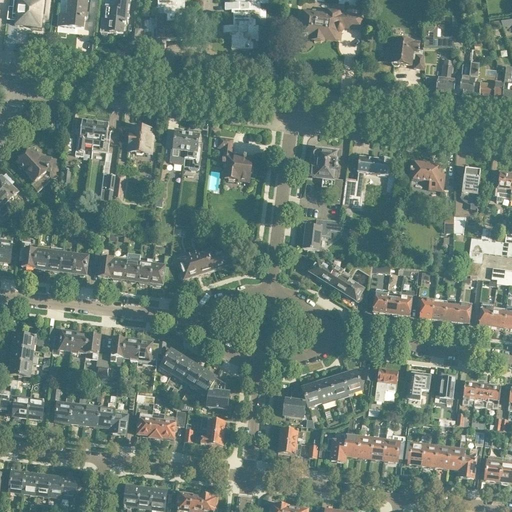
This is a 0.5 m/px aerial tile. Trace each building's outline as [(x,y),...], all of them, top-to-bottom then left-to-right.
[(13,0),(13,8),(12,15),(19,16),(18,24),(20,25),(31,26),(30,29),(42,30),(43,19),(47,19),(48,0),(13,0)] [(59,16),(57,32),(77,34),(77,30),(83,30),(84,20),(85,20),(87,0),(69,0),(67,17),(59,16)] [(101,20),(100,33),(101,34),(101,35),(101,36),(102,37),(103,37),(104,37),(105,37),(106,37),(107,37),(107,36),(108,35),(108,34),(117,35),(117,34),(123,34),(123,31),(124,31),(125,26),(126,24),(125,24),(126,19),(129,19),(129,15),(126,14),(127,6),(130,6),(131,0),(116,0),(116,7),(105,5),(104,12),(106,13),(105,21),(101,20)] [(157,0),(158,14),(158,16),(163,16),(185,16),(184,0),(157,0)] [(235,4),(225,4),(225,11),(233,11),(233,24),(233,27),(254,27),(254,20),(260,20),(260,4),(235,4)] [(300,14),(298,38),(312,39),(312,40),(314,43),(321,44),(324,42),(324,41),(338,43),(339,34),(340,34),(340,33),(341,33),(342,33),(343,32),(343,31),(344,31),(344,30),(344,29),(363,31),(365,17),(312,11),(311,15),(300,14)] [(158,16),(156,16),(156,24),(156,39),(183,39),(183,23),(192,22),(192,16),(185,16),(163,16),(158,16)] [(511,20),(500,22),(503,29),(511,26),(511,20)] [(500,22),(489,23),(491,32),(499,31),(499,27),(501,27),(500,22)] [(233,27),(223,27),(223,34),(232,34),(232,50),(253,50),(253,44),(257,44),(257,27),(254,27),(233,27)] [(424,28),(423,49),(451,50),(451,39),(436,39),(437,28),(424,28)] [(382,40),(379,63),(392,64),(392,66),(393,67),(397,68),(399,66),(399,65),(412,67),(413,61),(415,62),(416,56),(424,57),(423,52),(419,52),(419,44),(393,41),(382,40)] [(415,62),(414,70),(425,71),(424,57),(416,56),(415,62)] [(438,79),(436,95),(444,96),(448,67),(443,66),(441,80),(438,79)] [(459,97),(459,98),(461,98),(461,99),(462,100),(465,100),(467,100),(467,99),(469,99),(473,99),(474,93),(478,94),(479,84),(477,84),(479,68),(479,67),(471,66),(471,68),(463,67),(462,71),(460,86),(459,97)] [(448,67),(444,96),(454,97),(456,81),(451,81),(453,68),(448,67)] [(479,68),(477,84),(479,84),(480,84),(479,100),(494,102),(494,101),(494,85),(495,79),(485,78),(486,71),(486,68),(479,68)] [(502,102),(502,103),(511,103),(511,86),(510,86),(511,69),(506,69),(504,85),(502,102)] [(495,79),(494,85),(494,101),(502,102),(504,85),(499,85),(500,76),(495,75),(495,79)] [(85,146),(93,147),(96,124),(83,122),(82,130),(79,129),(78,137),(75,157),(83,158),(84,152),(85,146)] [(93,147),(92,152),(106,153),(107,154),(109,141),(110,141),(111,133),(108,133),(109,126),(96,124),(93,147)] [(153,131),(132,128),(129,152),(150,155),(152,139),(154,139),(154,134),(153,133),(153,131)] [(189,133),(189,136),(187,136),(185,153),(184,165),(184,168),(189,169),(189,170),(191,172),(195,172),(197,171),(199,169),(200,166),(202,155),(203,146),(198,146),(199,137),(194,136),(194,133),(189,133)] [(184,165),(185,153),(187,136),(175,134),(173,151),(171,150),(169,163),(172,164),(174,166),(182,167),(184,165)] [(219,140),(218,149),(224,149),(222,165),(225,165),(224,170),(226,171),(224,180),(239,181),(239,178),(250,179),(253,159),(231,156),(233,141),(219,140)] [(31,150),(17,164),(35,182),(31,186),(38,193),(49,183),(47,181),(50,178),(52,179),(57,180),(59,161),(39,159),(31,150)] [(315,170),(314,169),(312,169),(311,170),(312,170),(311,178),(310,178),(310,179),(311,179),(313,179),(322,180),(320,192),(326,193),(327,189),(331,190),(333,177),(336,177),(336,172),(335,172),(336,168),(335,168),(336,163),(335,163),(336,154),(318,152),(317,152),(316,152),(315,153),(314,153),(314,154),(313,155),(313,156),(313,157),(313,158),(314,159),(314,160),(315,160),(316,160),(317,160),(315,170)] [(398,166),(390,165),(390,161),(379,160),(379,161),(359,159),(357,174),(358,174),(357,183),(346,181),(346,180),(342,211),(361,214),(365,175),(388,178),(396,179),(398,166)] [(443,193),(445,179),(440,179),(442,168),(413,164),(412,169),(411,170),(409,180),(413,180),(413,181),(430,183),(429,191),(443,193)] [(64,170),(63,186),(69,186),(71,171),(64,170)] [(460,197),(460,198),(460,199),(461,199),(463,201),(465,203),(468,204),(471,205),(480,206),(480,198),(479,198),(479,196),(477,195),(480,172),(466,170),(464,179),(463,179),(462,184),(463,185),(462,193),(461,196),(460,197)] [(103,175),(100,201),(111,203),(115,176),(103,175)] [(510,201),(511,196),(511,185),(511,176),(499,175),(498,189),(494,189),(493,197),(497,198),(496,203),(502,204),(503,200),(510,201)] [(0,203),(8,212),(15,205),(10,200),(17,193),(2,178),(0,180),(0,203)] [(125,179),(117,178),(114,203),(122,204),(125,179)] [(332,204),(339,205),(342,182),(335,182),(332,204)] [(0,216),(2,218),(8,212),(0,203),(0,216)] [(444,234),(453,234),(454,220),(454,218),(444,218),(444,234)] [(316,221),(316,228),(306,227),(304,251),(319,253),(321,242),(321,238),(329,239),(329,233),(342,234),(343,227),(339,227),(340,224),(316,221)] [(453,234),(463,235),(465,224),(454,224),(453,234)] [(175,227),(174,241),(181,242),(183,227),(175,227)] [(183,227),(181,242),(198,244),(200,230),(183,227)] [(484,241),(490,242),(495,243),(495,242),(497,231),(491,230),(483,229),(482,241),(484,241)] [(482,254),(484,241),(482,241),(471,239),(469,258),(482,260),(483,254),(482,254)] [(8,242),(0,241),(0,263),(10,265),(13,243),(8,242)] [(489,255),(490,242),(484,241),(482,254),(483,254),(489,255)] [(22,245),(20,255),(22,255),(21,262),(23,262),(23,263),(22,269),(35,270),(37,249),(31,248),(31,244),(22,243),(22,245)] [(41,273),(42,271),(47,272),(51,248),(38,246),(37,249),(35,270),(36,271),(37,272),(41,273)] [(51,248),(47,272),(54,273),(54,274),(58,275),(59,274),(61,274),(63,255),(64,250),(51,248)] [(97,251),(95,262),(101,263),(100,270),(99,278),(111,280),(114,257),(103,256),(103,251),(97,251)] [(195,257),(190,259),(196,277),(207,274),(208,275),(212,273),(212,272),(213,272),(207,255),(207,253),(201,255),(200,253),(195,255),(195,257)] [(212,253),(207,255),(213,272),(218,270),(219,271),(224,270),(224,268),(233,266),(234,265),(235,264),(235,263),(236,263),(236,262),(236,261),(236,260),(235,259),(234,258),(233,258),(233,257),(232,257),(231,257),(230,257),(230,255),(224,257),(224,255),(219,256),(218,254),(213,253),(212,253)] [(68,275),(74,275),(76,256),(63,255),(61,274),(62,274),(63,275),(67,276),(68,275)] [(127,259),(124,282),(130,282),(131,284),(135,284),(136,283),(137,283),(140,264),(141,257),(128,255),(127,259)] [(76,256),(74,275),(79,276),(80,277),(84,278),(85,277),(86,277),(88,262),(88,258),(76,256)] [(164,267),(153,266),(150,285),(155,286),(156,287),(160,287),(161,286),(162,286),(163,279),(168,279),(169,276),(170,268),(171,257),(165,256),(164,267)] [(182,273),(181,273),(180,274),(179,275),(179,276),(179,277),(179,278),(179,279),(180,280),(181,280),(181,281),(182,281),(183,281),(184,281),(196,277),(190,259),(189,256),(184,258),(185,261),(178,263),(182,273)] [(114,257),(111,280),(113,280),(113,282),(117,282),(118,281),(124,282),(127,259),(114,257)] [(143,285),(144,284),(150,285),(153,266),(153,261),(148,260),(147,265),(140,264),(137,283),(139,283),(139,285),(143,285)] [(342,274),(333,288),(343,294),(343,296),(348,299),(350,298),(356,303),(357,303),(358,303),(359,303),(360,303),(361,303),(361,302),(362,302),(363,301),(363,300),(363,299),(363,298),(363,297),(362,296),(362,295),(361,295),(362,293),(356,290),(357,287),(350,283),(356,273),(357,272),(358,273),(370,280),(371,275),(372,265),(355,264),(347,277),(342,274)] [(481,272),(481,266),(468,264),(467,270),(481,272)] [(308,269),(308,270),(308,271),(308,272),(309,273),(310,274),(317,278),(317,280),(322,283),(323,282),(333,288),(342,274),(333,268),(330,267),(328,270),(322,266),(321,268),(317,266),(317,265),(316,265),(315,265),(315,266),(314,266),(313,265),(312,265),(311,266),(310,266),(309,267),(308,268),(308,269)] [(371,275),(378,276),(379,266),(372,265),(371,275)] [(391,268),(379,266),(378,275),(390,276),(391,268)] [(504,282),(505,271),(499,271),(498,281),(497,281),(497,283),(496,288),(497,288),(497,285),(509,287),(510,283),(504,282)] [(376,291),(373,314),(386,316),(389,292),(376,291)] [(389,292),(386,316),(398,317),(401,294),(389,292)] [(401,294),(398,317),(410,319),(412,300),(414,298),(414,296),(414,295),(413,293),(406,292),(406,294),(401,294)] [(447,303),(444,323),(457,325),(460,305),(455,305),(455,301),(447,300),(447,303)] [(420,320),(432,322),(434,302),(422,301),(420,320)] [(434,302),(432,322),(444,323),(447,303),(434,301),(434,302)] [(469,326),(472,307),(460,305),(457,325),(469,326)] [(479,327),(491,329),(493,309),(481,308),(479,327)] [(493,310),(491,329),(504,331),(506,315),(506,311),(499,310),(499,311),(493,310)] [(61,352),(71,353),(74,334),(69,334),(68,332),(64,332),(63,333),(62,333),(61,339),(54,338),(52,356),(60,357),(61,354),(61,352)] [(74,334),(71,353),(71,355),(78,356),(78,354),(86,355),(88,336),(87,336),(87,335),(83,334),(82,335),(74,334)] [(15,336),(13,350),(33,353),(34,346),(42,347),(43,339),(15,336)] [(102,380),(103,369),(105,355),(98,355),(101,338),(88,336),(86,355),(85,360),(98,362),(97,368),(98,368),(97,380),(102,380)] [(105,355),(103,369),(102,380),(107,381),(108,369),(111,370),(111,366),(122,368),(124,360),(126,341),(113,339),(111,356),(105,355)] [(126,341),(124,360),(131,361),(130,363),(137,364),(140,343),(132,342),(132,340),(128,340),(127,341),(126,341)] [(137,364),(137,368),(143,368),(143,366),(156,368),(157,358),(158,355),(159,345),(152,344),(151,344),(150,343),(146,342),(145,343),(140,343),(137,364)] [(32,365),(33,353),(13,350),(11,363),(32,365)] [(171,377),(172,376),(182,358),(179,356),(180,355),(174,352),(173,353),(171,351),(161,369),(166,372),(167,375),(171,377)] [(184,359),(182,358),(172,376),(178,380),(178,382),(182,384),(194,365),(190,363),(191,362),(185,358),(184,359)] [(11,363),(10,376),(30,378),(32,365),(11,363)] [(189,389),(193,391),(205,372),(201,370),(202,369),(196,365),(195,366),(194,365),(182,384),(183,383),(189,386),(189,389)] [(379,371),(375,402),(384,403),(385,392),(396,393),(397,386),(398,374),(379,371)] [(204,398),(207,393),(216,379),(212,377),(213,376),(207,372),(206,373),(205,372),(193,391),(194,390),(200,393),(200,396),(204,398)] [(342,377),(348,396),(349,398),(353,396),(354,394),(362,391),(356,372),(353,373),(353,372),(346,374),(347,375),(342,377)] [(405,395),(403,405),(420,408),(422,392),(429,393),(431,378),(420,377),(420,375),(415,374),(415,376),(412,375),(409,396),(405,395)] [(329,381),(335,400),(336,402),(340,401),(342,398),(348,396),(342,377),(340,378),(340,376),(333,378),(334,380),(329,381)] [(226,385),(216,379),(207,393),(211,395),(209,410),(227,412),(229,396),(224,395),(226,385)] [(439,398),(439,402),(446,403),(446,405),(452,406),(455,381),(442,379),(441,387),(440,387),(439,392),(440,392),(439,397),(439,398)] [(320,384),(316,385),(322,404),(322,405),(322,407),(327,405),(328,402),(335,400),(329,381),(327,382),(327,380),(320,383),(320,384)] [(462,406),(468,407),(474,408),(476,386),(465,384),(462,406)] [(302,390),(310,411),(313,409),(315,407),(322,405),(322,404),(316,385),(314,386),(313,385),(307,387),(307,388),(302,390)] [(1,411),(13,412),(14,412),(15,400),(16,392),(16,388),(12,387),(12,390),(11,390),(10,393),(4,392),(5,387),(0,386),(0,412),(1,413),(1,411)] [(474,408),(486,409),(486,403),(488,387),(476,386),(474,408)] [(488,387),(486,403),(486,409),(492,410),(498,411),(501,389),(488,387)] [(309,411),(310,411),(302,390),(292,393),(291,403),(286,402),(284,419),(303,421),(305,406),(307,405),(309,411)] [(84,427),(86,409),(88,396),(83,395),(82,401),(80,401),(79,409),(72,408),(70,425),(84,427)] [(100,411),(98,429),(111,431),(112,431),(114,416),(114,417),(115,410),(116,399),(117,398),(112,398),(111,405),(109,404),(108,412),(100,411)] [(58,405),(56,424),(70,425),(72,408),(73,400),(67,399),(66,406),(58,405)] [(29,402),(15,400),(14,412),(13,412),(12,419),(27,420),(29,402)] [(29,402),(27,420),(42,422),(44,405),(44,403),(44,400),(40,400),(37,403),(29,402)] [(188,411),(188,414),(194,415),(196,411),(185,404),(181,410),(188,411)] [(98,429),(100,411),(86,409),(84,427),(98,429)] [(123,411),(115,410),(114,417),(114,416),(112,431),(111,431),(111,435),(125,436),(127,422),(128,416),(124,415),(123,411)] [(176,428),(184,429),(186,414),(176,412),(176,419),(164,418),(161,441),(168,442),(169,440),(174,441),(176,428)] [(140,414),(137,436),(143,437),(143,439),(150,439),(153,416),(140,414)] [(153,416),(150,439),(161,441),(164,418),(165,415),(159,415),(159,417),(153,416)] [(464,416),(458,415),(457,427),(466,428),(467,423),(463,422),(464,416)] [(202,419),(200,433),(207,434),(224,436),(226,424),(213,422),(213,420),(202,419)] [(490,431),(500,432),(501,420),(495,420),(494,426),(490,426),(490,431)] [(501,420),(500,432),(511,433),(511,428),(506,428),(507,421),(501,420)] [(333,429),(343,425),(342,421),(328,426),(329,429),(333,429)] [(386,443),(384,462),(397,464),(397,460),(403,461),(405,445),(399,444),(392,443),(393,438),(392,437),(393,427),(396,427),(397,422),(389,421),(386,443)] [(281,431),(280,443),(296,445),(298,433),(281,431)] [(346,444),(345,458),(358,459),(360,439),(353,438),(354,432),(351,431),(348,431),(347,431),(346,444)] [(194,433),(190,432),(186,432),(184,444),(192,445),(194,433)] [(223,449),(224,436),(207,434),(206,440),(202,440),(201,440),(201,446),(218,448),(218,450),(222,450),(222,449),(223,449)] [(476,439),(475,447),(482,448),(484,435),(477,434),(476,439)] [(407,445),(405,461),(405,460),(409,461),(409,466),(422,467),(425,448),(426,438),(422,437),(421,437),(420,443),(419,443),(418,447),(407,445)] [(360,439),(358,459),(371,461),(373,441),(360,439)] [(328,447),(327,453),(332,454),(331,462),(345,464),(345,458),(346,444),(340,443),(340,441),(334,441),(333,447),(328,447)] [(373,441),(371,461),(384,462),(386,443),(373,441)] [(278,456),(278,457),(282,458),(283,456),(289,457),(300,458),(301,446),(296,445),(280,443),(278,456)] [(308,459),(316,460),(318,448),(313,447),(310,447),(308,459)] [(438,449),(425,448),(422,467),(435,469),(438,449)] [(450,451),(438,449),(435,469),(448,471),(450,451)] [(477,451),(470,450),(469,459),(463,459),(462,459),(460,472),(460,478),(473,480),(477,451)] [(450,451),(448,471),(460,472),(462,459),(463,459),(464,453),(450,451)] [(485,481),(499,483),(502,464),(502,460),(488,458),(485,481)] [(511,465),(502,464),(499,483),(511,484),(511,465)] [(12,474),(10,494),(23,495),(25,476),(25,475),(25,474),(14,472),(14,474),(12,474)] [(25,476),(23,495),(36,497),(38,477),(38,475),(27,474),(27,476),(25,476)] [(38,477),(36,497),(49,499),(52,479),(50,479),(51,477),(40,476),(40,477),(38,477)] [(52,479),(49,499),(62,500),(64,480),(63,480),(64,479),(53,477),(53,479),(52,479)] [(60,511),(67,511),(68,510),(74,511),(76,490),(77,487),(77,482),(73,482),(74,480),(66,479),(65,481),(64,480),(62,500),(60,511)] [(127,488),(124,511),(130,511),(131,509),(138,510),(140,490),(139,490),(139,488),(131,487),(131,489),(127,488)] [(140,490),(138,510),(151,511),(153,492),(152,491),(152,490),(141,488),(141,490),(140,490)] [(153,492),(151,511),(157,511),(164,511),(166,493),(165,493),(165,491),(154,490),(154,492),(153,492)] [(180,495),(177,511),(190,511),(192,495),(184,494),(184,496),(180,495)] [(190,511),(202,511),(204,497),(192,495),(190,511)] [(204,497),(202,511),(214,511),(216,498),(204,497)]
